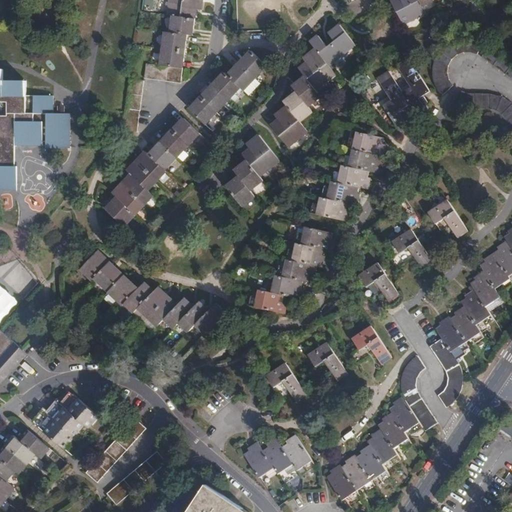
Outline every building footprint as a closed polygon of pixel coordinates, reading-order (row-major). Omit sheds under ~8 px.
[(171,0),(169,16),(174,17),(197,20),(198,9),(203,10),(204,0),(171,0)] [(296,32),(314,13),(314,0),(237,0),(239,32),(296,32)] [(423,7),(419,0),(392,0),(392,1),(404,25),(427,14),(423,7)] [(174,17),(172,34),(187,36),(194,37),(197,20),(174,17)] [(311,42),(316,48),(330,65),(356,45),(340,25),(329,33),(336,42),(329,48),(319,36),(311,42)] [(165,33),(163,49),(185,53),(187,36),(172,34),(165,33)] [(442,95),(453,86),(450,80),(448,76),(448,71),(449,67),(450,63),(452,60),(455,57),(458,55),(462,53),(466,52),(470,52),(474,53),(475,54),(482,41),(476,39),(471,38),(467,38),(459,38),(456,40),(450,43),(446,46),(439,53),(436,57),(434,62),(433,66),(432,74),(433,79),(434,84),(439,91),(442,95)] [(511,60),(488,44),(480,56),(511,78),(511,60)] [(300,68),(306,76),(317,89),(336,74),(330,65),(316,48),(304,58),(307,62),(300,68)] [(161,66),(183,69),(185,53),(163,49),(161,66)] [(252,51),(241,62),(256,77),(267,65),(252,51)] [(412,88),(404,93),(411,104),(420,119),(429,114),(424,106),(428,103),(424,96),(430,92),(409,59),(398,66),(412,88)] [(241,62),(229,75),(241,87),(244,89),(256,77),(241,62)] [(145,79),(181,83),(183,69),(161,66),(146,64),(145,79)] [(0,157),(0,190),(16,191),(17,167),(15,167),(15,146),(42,147),(43,143),(46,143),(47,149),(70,149),(70,114),(53,113),(53,96),(35,96),(35,113),(25,112),(25,81),(2,80),(2,69),(0,68),(0,99),(6,100),(6,115),(0,115),(0,136),(6,136),(6,157),(0,157)] [(225,72),(213,85),(229,100),(241,87),(229,75),(225,72)] [(411,104),(404,93),(390,72),(379,79),(392,100),(385,106),(401,132),(410,126),(405,118),(408,116),(405,109),(411,104)] [(293,86),(297,92),(308,107),(322,96),(317,89),(306,76),(293,86)] [(130,79),(123,131),(138,132),(144,81),(130,79)] [(213,85),(202,97),(217,112),(229,100),(213,85)] [(466,93),(461,91),(459,101),(458,106),(464,107),(479,108),(486,108),(490,108),(495,109),(498,110),(504,115),(511,126),(511,104),(507,101),(503,98),(498,96),(494,95),(489,94),(482,94),(475,94),(471,93),(466,93)] [(285,101),(288,106),(300,122),(313,112),(308,107),(297,92),(285,101)] [(217,112),(202,97),(190,109),(206,124),(217,112)] [(300,122),(288,106),(274,115),(278,120),(270,125),(287,147),(308,131),(300,122)] [(185,119),(173,131),(189,145),(200,133),(185,119)] [(349,145),(355,147),(381,154),(384,154),(387,143),(384,142),(385,137),(358,130),(355,140),(350,139),(349,145)] [(173,131),(161,143),(177,158),(189,145),(173,131)] [(243,154),(248,161),(259,175),(278,160),(259,135),(247,144),(250,148),(243,154)] [(161,143),(150,155),(165,170),(177,158),(161,143)] [(347,157),(345,164),(371,170),(381,173),(383,161),(379,159),(381,154),(355,147),(352,157),(347,157)] [(146,152),(136,162),(157,181),(167,172),(165,170),(150,155),(146,152)] [(235,171),(240,177),(251,191),(263,181),(259,175),(248,161),(235,171)] [(127,171),(131,175),(148,191),(157,181),(136,162),(127,171)] [(335,179),(360,186),(370,188),(373,177),(370,177),(371,170),(345,164),(344,163),(341,173),(337,171),(335,179)] [(131,175),(122,184),(145,205),(154,196),(148,191),(131,175)] [(251,191),(240,177),(227,187),(243,207),(256,197),(251,191)] [(324,197),(348,203),(358,205),(361,193),(359,192),(360,186),(335,179),(333,179),(330,189),(325,188),(324,197)] [(113,194),(117,197),(136,215),(145,205),(122,184),(113,194)] [(347,208),(348,203),(324,197),(321,196),(319,205),(314,203),(312,211),(347,220),(350,209),(347,208)] [(136,215),(117,197),(106,209),(124,226),(136,215)] [(468,232),(449,201),(430,215),(436,225),(445,219),(458,238),(468,232)] [(297,233),(299,234),(304,235),(306,226),(299,224),(297,233)] [(299,234),(297,242),(325,249),(332,251),(336,240),(332,238),(334,233),(306,226),(304,235),(299,234)] [(409,248),(422,268),(433,261),(413,231),(394,243),(401,253),(409,248)] [(499,250),(495,253),(510,276),(511,274),(511,247),(508,241),(498,247),(499,250)] [(290,250),(288,258),(316,266),(323,267),(326,255),(323,255),(325,249),(297,242),(295,252),(290,250)] [(95,278),(110,262),(109,260),(99,251),(81,269),(93,281),(95,278)] [(481,265),(485,271),(496,289),(511,279),(510,276),(495,253),(485,259),(486,262),(481,265)] [(279,273),(305,281),(315,284),(318,272),(315,271),(316,266),(288,258),(286,267),(282,266),(279,273)] [(125,276),(110,262),(95,278),(109,292),(125,276)] [(20,299),(38,281),(22,264),(3,281),(20,299)] [(377,282),(389,301),(399,294),(381,265),(362,277),(369,286),(377,282)] [(472,284),(475,290),(487,307),(502,298),(496,289),(485,271),(476,278),(477,280),(472,284)] [(268,289),(290,295),(303,299),(306,287),(303,286),(305,281),(279,273),(276,275),(274,282),(270,282),(268,289)] [(139,289),(125,276),(109,292),(123,305),(125,303),(139,289)] [(139,289),(125,303),(135,313),(139,308),(155,292),(146,283),(139,289)] [(0,315),(15,300),(0,286),(0,315)] [(155,292),(139,308),(149,317),(169,297),(159,288),(155,292)] [(288,302),(290,295),(268,289),(263,288),(260,298),(255,297),(253,304),(288,314),(291,303),(288,302)] [(462,302),(465,307),(477,325),(493,316),(487,307),(475,290),(466,296),(467,298),(462,302)] [(169,297),(149,317),(158,326),(165,319),(172,312),(178,306),(169,297)] [(172,312),(165,319),(175,328),(180,323),(192,310),(195,308),(185,298),(178,306),(172,312)] [(192,310),(180,323),(189,332),(196,325),(209,311),(200,302),(195,308),(192,310)] [(209,311),(196,325),(205,334),(226,313),(216,304),(209,311)] [(457,316),(452,320),(467,342),(482,333),(477,325),(465,307),(455,314),(457,316)] [(444,339),(452,352),(467,342),(452,320),(450,317),(441,323),(442,326),(437,329),(444,339)] [(374,328),(355,340),(361,350),(370,345),(382,364),(392,358),(374,328)] [(1,330),(0,330),(0,376),(23,350),(1,330)] [(444,339),(431,347),(447,372),(448,374),(448,379),(448,383),(448,385),(447,387),(444,391),(442,392),(439,395),(447,408),(451,405),(457,400),(460,396),(461,393),(463,387),(464,377),(462,369),(460,365),(452,352),(444,339)] [(329,345),(310,357),(317,367),(325,361),(338,381),(348,374),(346,371),(329,345)] [(23,350),(0,376),(0,383),(27,353),(23,350)] [(426,368),(418,355),(416,357),(413,360),(409,364),(406,367),(405,371),(404,374),(402,379),(402,385),(402,391),(403,394),(404,397),(421,423),(426,431),(438,423),(419,394),(418,390),(417,385),(417,381),(418,378),(419,375),(422,372),(426,368)] [(288,365),(269,377),(275,387),(284,381),(297,402),(307,395),(288,365)] [(72,392),(62,404),(85,424),(89,427),(98,415),(72,392)] [(421,423),(404,397),(394,403),(396,406),(391,409),(393,413),(405,432),(421,423)] [(58,401),(47,413),(75,436),(85,424),(62,404),(58,401)] [(75,436),(47,413),(44,410),(34,422),(65,448),(75,436)] [(380,426),(382,429),(395,448),(410,439),(405,432),(393,413),(383,419),(385,422),(380,426)] [(87,473),(98,482),(145,428),(135,419),(87,473)] [(28,429),(20,439),(37,453),(42,458),(50,447),(28,429)] [(369,441),(371,445),(384,465),(399,455),(395,448),(382,429),(373,435),(374,438),(369,441)] [(15,435),(6,445),(28,464),(37,453),(20,439),(15,435)] [(283,447),(294,465),(298,470),(314,461),(300,440),(296,435),(287,441),(288,444),(283,447)] [(264,451),(275,469),(279,474),(294,465),(283,447),(277,439),(268,445),(269,447),(264,451)] [(261,478),(275,469),(264,451),(258,442),(249,448),(250,451),(245,454),(261,478)] [(172,453),(165,444),(108,493),(117,504),(167,462),(164,459),(172,453)] [(6,445),(0,451),(0,457),(16,471),(20,474),(28,464),(6,445)] [(363,454),(358,457),(373,481),(388,471),(384,465),(371,445),(362,451),(363,454)] [(348,464),(343,467),(351,481),(358,491),(373,481),(358,457),(356,455),(346,461),(348,464)] [(0,474),(8,481),(16,471),(0,457),(0,474)] [(351,481),(343,467),(341,465),(331,471),(333,474),(328,477),(343,500),(358,491),(351,481)] [(0,474),(0,491),(8,498),(16,488),(8,481),(0,474)] [(248,511),(207,485),(188,511),(248,511)]
